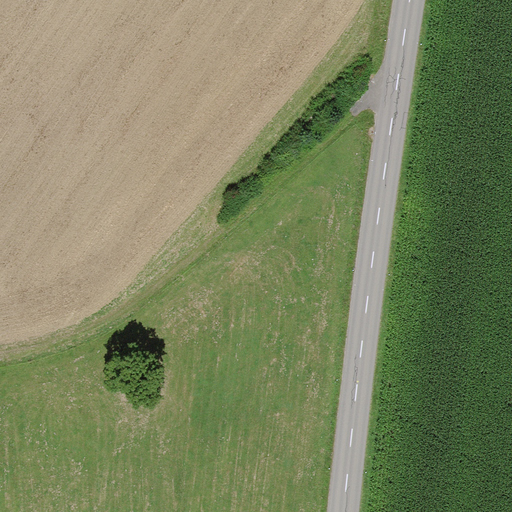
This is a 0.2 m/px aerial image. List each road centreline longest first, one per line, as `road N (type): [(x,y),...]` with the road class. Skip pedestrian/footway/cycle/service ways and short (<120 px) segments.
road 1 (tertiary): [(410,0),(347,511)]
road 2 (track): [(400,73),(183,266),(122,307),(42,344),(0,351)]
